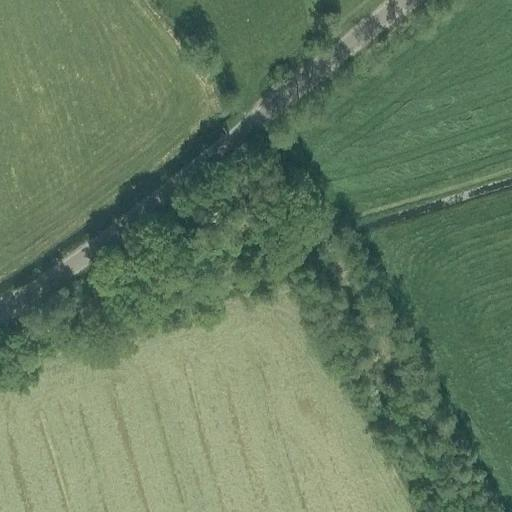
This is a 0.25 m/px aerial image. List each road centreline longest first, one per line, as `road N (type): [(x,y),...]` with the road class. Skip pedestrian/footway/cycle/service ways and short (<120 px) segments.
road 1 (tertiary): [(0,309),(117,233),(407,0)]
road 2 (track): [(400,357),(337,233),(36,322),(0,313)]
